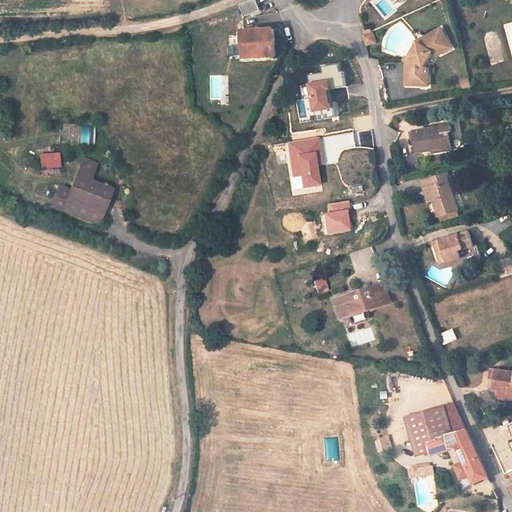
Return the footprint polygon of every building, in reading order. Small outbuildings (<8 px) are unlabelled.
[(243,19),(260,15),(256,0),(249,0),(238,3),(243,19)] [(388,15),(394,11),(386,0),(379,0),(378,1),(388,15)] [(274,55),(273,29),(240,31),(242,56),(274,55)] [(452,50),(441,29),(422,38),(425,42),(420,50),(415,49),(408,63),(412,66),(408,74),(404,74),(405,93),(428,92),(428,73),(422,69),(429,56),(436,59),(452,50)] [(375,31),(365,33),(368,42),(377,39),(375,31)] [(462,88),(472,87),(470,77),(461,78),(462,88)] [(328,89),(326,80),(307,84),(312,111),(328,108),(325,89),(328,89)] [(449,147),(446,136),(452,134),(448,123),(409,134),(416,157),(449,147)] [(93,129),(59,127),(58,146),(92,149),(93,129)] [(320,184),(317,161),(322,161),(319,139),(289,143),(294,176),(302,175),(304,187),(320,184)] [(57,156),(39,157),(40,170),(58,169),(57,156)] [(95,228),(108,191),(85,183),(92,163),(77,158),(66,191),(55,187),(47,211),(95,228)] [(460,212),(446,176),(422,186),(426,196),(433,195),(443,220),(460,212)] [(328,205),(329,214),(325,214),(328,234),(351,230),(348,212),(351,212),(349,202),(328,205)] [(460,251),(477,246),(473,234),(436,245),(440,256),(446,254),(448,262),(462,258),(460,251)] [(325,278),(314,281),(318,294),(329,291),(325,278)] [(387,307),(381,287),(375,289),(380,309),(387,307)] [(337,321),(380,309),(375,289),(332,301),(337,321)] [(452,329),(439,334),(443,345),(456,340),(452,329)] [(498,382),(499,373),(490,372),(489,381),(494,382),(498,382)] [(511,374),(499,373),(498,382),(494,382),(493,395),(498,395),(497,404),(511,404),(511,374)] [(463,374),(457,375),(460,387),(465,386),(463,374)] [(452,406),(405,420),(416,457),(428,454),(425,445),(426,441),(463,429),(452,406)] [(487,479),(463,429),(426,441),(425,445),(428,454),(430,456),(448,449),(455,450),(461,462),(467,476),(471,485),(487,479)] [(386,437),(377,441),(382,453),(391,449),(386,437)] [(467,476),(461,462),(453,466),(459,480),(467,476)] [(408,479),(428,476),(427,469),(407,473),(408,479)]
